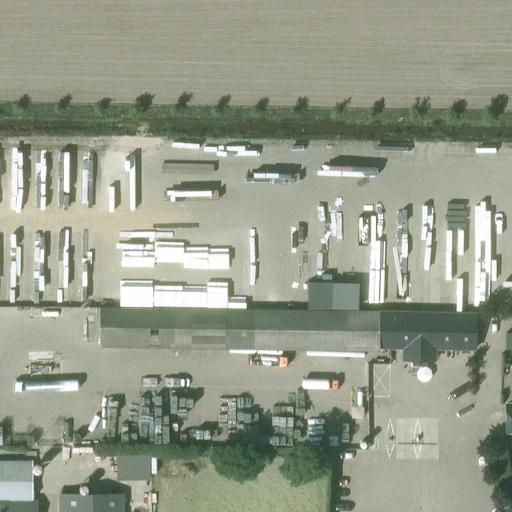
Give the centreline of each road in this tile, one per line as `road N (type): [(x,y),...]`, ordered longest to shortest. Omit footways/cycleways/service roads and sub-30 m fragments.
road 1 (unknown): [(451,467),(428,401),(384,374),(170,364),(0,389)]
road 2 (unknown): [(451,467),(483,335),(511,323)]
